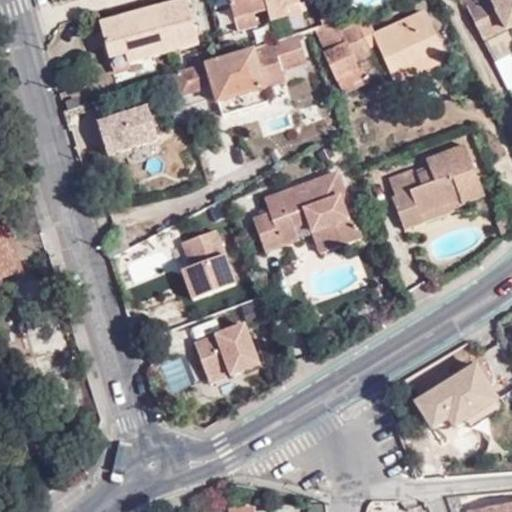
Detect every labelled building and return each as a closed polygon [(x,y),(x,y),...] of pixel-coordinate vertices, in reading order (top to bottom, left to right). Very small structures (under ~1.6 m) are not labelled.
[(228,0),(237,36),(258,31),(254,19),(269,15),(272,26),(288,22),(286,14),(300,10),(297,0),(228,0)] [(511,0),(486,0),(467,10),(484,43),(511,29),(511,0)] [(188,4),(158,13),(161,25),(149,27),(146,15),(102,27),(111,63),(128,59),(131,68),(199,50),(188,4)] [(286,14),(288,22),(303,19),(300,10),(286,14)] [(161,25),(158,13),(146,15),(149,27),(161,25)] [(354,65),(371,57),(368,50),(377,46),(390,75),(441,52),(424,14),(374,36),(368,23),(357,28),(356,25),(341,32),(317,39),(337,83),(358,73),(354,65)] [(341,32),(337,23),(314,31),(317,39),(341,32)] [(309,42),(225,66),(175,82),(182,104),(213,95),(222,126),(271,112),(266,96),(289,90),(284,75),(311,67),(308,56),(314,54),(309,42)] [(441,52),(390,75),(395,87),(446,63),(441,52)] [(494,64),(503,81),(511,76),(511,59),(510,57),(494,64)] [(113,73),(131,68),(128,59),(111,63),(113,73)] [(343,96),(367,85),(361,72),(358,73),(337,83),(343,96)] [(94,123),(107,160),(161,141),(148,104),(94,123)] [(83,111),(65,116),(73,143),(92,137),(83,111)] [(463,199),(464,203),(485,195),(467,145),(426,160),(429,169),(418,173),(417,170),(389,180),(396,198),(393,199),(406,230),(425,223),(422,216),(463,199)] [(85,151),(76,154),(78,162),(80,170),(90,168),(85,151)] [(335,173),(278,196),(283,211),(270,216),(252,221),(266,253),(283,247),(278,235),(295,229),(309,224),(312,233),(330,228),(338,247),(361,238),(335,173)] [(283,211),(278,196),(264,201),(270,216),(283,211)] [(466,207),(464,203),(463,199),(422,216),(425,223),(466,207)] [(21,268),(16,253),(2,257),(0,251),(0,244),(12,241),(6,222),(0,224),(0,280),(2,280),(0,275),(21,268)] [(321,254),(338,247),(330,228),(312,233),(321,254)] [(278,235),(283,247),(299,241),(295,229),(278,235)] [(180,271),(190,303),(238,288),(220,230),(179,242),(187,268),(180,271)] [(0,251),(2,257),(16,253),(12,241),(0,244),(0,251)] [(193,342),(206,386),(261,370),(243,313),(169,335),(173,348),(193,342)] [(452,430),(466,423),(493,406),(501,402),(478,364),(414,403),(431,432),(448,423),(452,430)] [(493,406),(466,423),(468,427),(495,410),(493,406)] [(366,501),(365,511),(396,511),(397,501),(366,501)]
